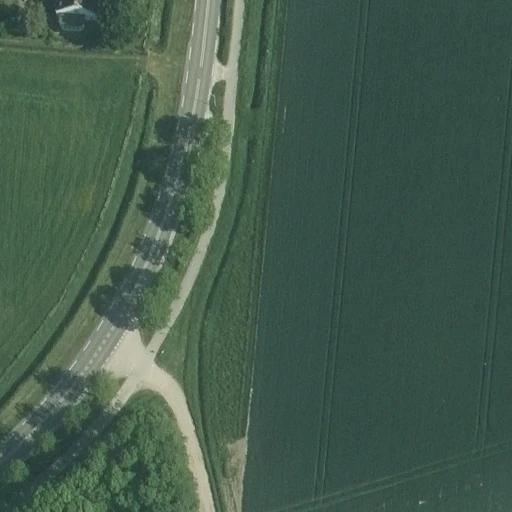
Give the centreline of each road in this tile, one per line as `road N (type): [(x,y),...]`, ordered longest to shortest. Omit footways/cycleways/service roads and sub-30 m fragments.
road 1 (secondary): [(0,464),(77,381),(146,265),(187,142),(207,0)]
road 2 (track): [(142,364),(182,413),(205,511)]
